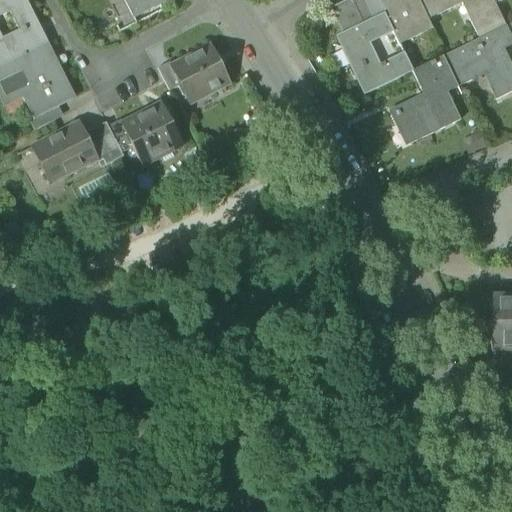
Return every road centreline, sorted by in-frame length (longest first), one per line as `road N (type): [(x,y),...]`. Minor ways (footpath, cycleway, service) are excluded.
road 1 (residential): [(360,213),(497,511)]
road 2 (residential): [(214,0),(90,71),(51,0)]
road 3 (residential): [(255,31),(360,213)]
road 4 (residential): [(511,156),(360,213)]
